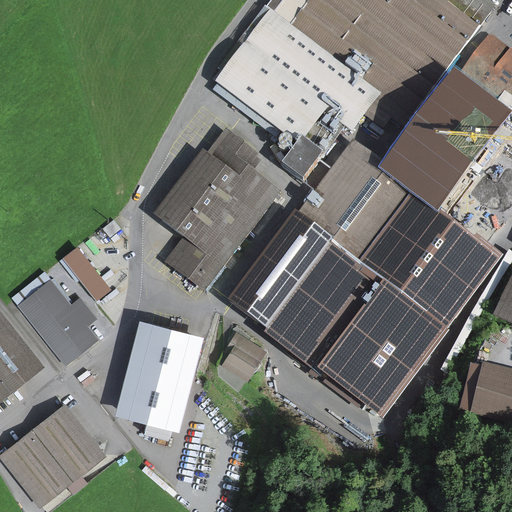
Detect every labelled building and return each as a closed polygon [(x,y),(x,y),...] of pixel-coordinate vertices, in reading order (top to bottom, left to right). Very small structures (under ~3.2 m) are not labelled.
[(501,9),(489,0),(307,0),(285,29),(410,126),(501,9)] [(511,48),(495,35),(466,74),(511,109),(511,48)] [(362,113),(271,47),(238,92),(303,140),(314,125),(339,143),(362,113)] [(511,211),(511,144),(476,119),(430,182),(460,204),(448,220),(486,248),(511,211)] [(264,158),(227,129),(210,150),(203,145),(149,212),(182,239),(164,261),(205,293),(286,193),(255,169),(264,158)] [(424,193),(355,140),(230,302),(295,352),(276,376),(303,397),(441,219),(418,201),(424,193)] [(302,144),(282,170),(303,185),(323,159),(302,144)] [(65,258),(98,301),(112,291),(79,247),(65,258)] [(47,271),(14,297),(69,364),(102,337),(91,323),(100,316),(84,296),(74,305),(47,271)] [(511,286),(498,315),(511,322),(511,286)] [(407,299),(347,379),(388,409),(448,330),(407,299)] [(0,317),(0,379),(9,391),(40,367),(0,317)] [(141,323),(116,418),(146,425),(143,438),(167,445),(171,432),(178,434),(203,339),(141,323)] [(266,353),(236,335),(217,365),(247,383),(266,353)] [(511,373),(470,365),(460,414),(511,424),(511,373)] [(0,379),(0,398),(9,391),(0,379)] [(423,397),(409,423),(432,435),(446,409),(423,397)] [(66,409),(35,432),(71,481),(102,457),(66,409)] [(35,432),(4,456),(40,504),(71,481),(35,432)]
